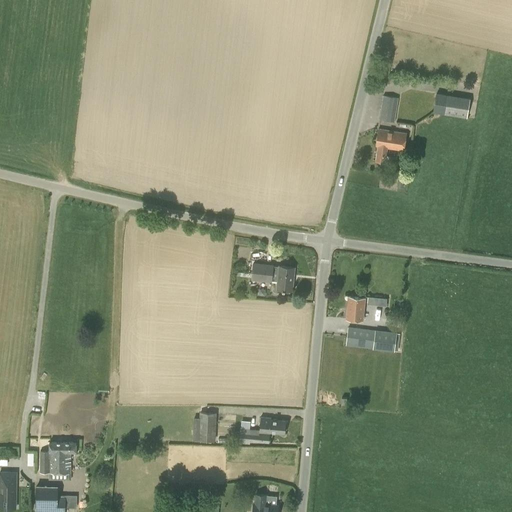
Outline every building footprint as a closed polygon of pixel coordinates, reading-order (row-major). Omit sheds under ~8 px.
[(398,98),(383,95),(379,120),(394,122),(398,98)] [(446,95),(443,114),(467,118),(470,98),(446,95)] [(378,130),(375,146),(378,146),(376,161),(385,163),(385,162),(388,162),(389,156),(386,156),(387,151),(388,148),(403,151),(406,135),(378,130)] [(294,267),(280,266),(263,264),(263,263),(252,262),(250,278),(262,279),(272,281),(272,280),(278,281),(277,289),(291,290),(294,267)] [(363,320),(365,298),(348,297),(346,318),(363,320)] [(376,305),(386,306),(387,299),(377,298),(376,305)] [(394,351),(396,333),(348,327),(346,345),(394,351)] [(199,439),(215,440),(216,412),(200,412),(199,439)] [(271,418),(261,417),(260,429),(240,428),(239,442),(250,443),(250,441),(269,443),(270,432),(284,433),(285,420),(271,419),(271,418)] [(76,442),(50,442),(50,450),(40,450),(40,472),(70,472),(70,451),(76,451),(76,442)] [(16,508),(16,472),(0,471),(0,504),(15,505),(15,508),(16,508)] [(36,487),(35,511),(58,511),(58,487),(36,487)] [(267,495),(254,493),(252,511),(277,511),(278,505),(266,504),(267,495)] [(217,511),(218,503),(205,502),(203,511),(217,511)]
